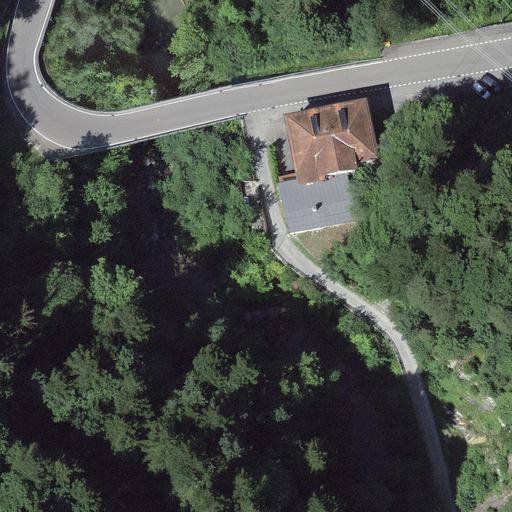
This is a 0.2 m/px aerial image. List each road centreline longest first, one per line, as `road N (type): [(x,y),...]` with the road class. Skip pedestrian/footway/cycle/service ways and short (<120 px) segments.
road 1 (tertiary): [(511,53),(78,130),(45,117),(25,92),(22,43),(35,0)]
road 2 (track): [(251,99),(279,236),(393,337),(449,511)]
